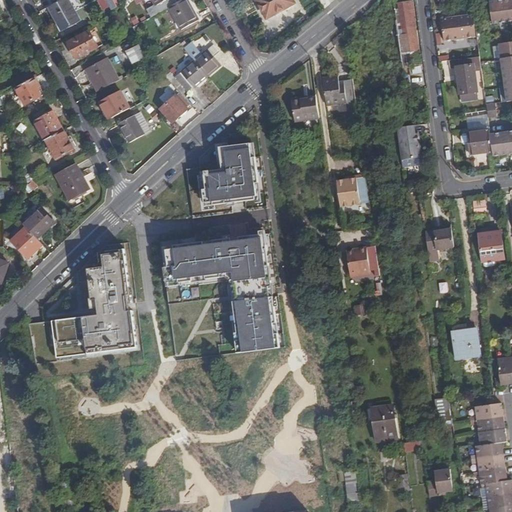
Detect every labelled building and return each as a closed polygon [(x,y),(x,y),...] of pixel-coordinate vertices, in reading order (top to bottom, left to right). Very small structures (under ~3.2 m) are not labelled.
[(83,18),(72,0),(61,0),(51,5),(64,29),(83,18)] [(154,0),(161,13),(173,6),(179,3),(177,0),(154,0)] [(202,19),(191,0),(184,0),(179,3),(173,6),(185,28),(202,19)] [(295,0),(259,0),(268,18),(297,3),(295,0)] [(410,0),(402,1),(408,43),(421,41),(417,12),(418,12),(416,0),(410,0)] [(496,22),(510,20),(508,2),(493,4),(496,22)] [(399,19),(384,21),(385,29),(387,43),(389,52),(390,62),(405,60),(399,19)] [(97,27),(92,30),(101,45),(105,43),(97,27)] [(92,30),(71,41),(80,57),(101,45),(92,30)] [(472,30),(449,33),(452,59),(454,59),(475,56),(484,55),(483,48),(482,43),(474,44),(472,30)] [(197,41),(189,47),(199,59),(198,60),(211,75),(225,64),(218,55),(223,50),(218,43),(212,48),(207,53),(197,41)] [(511,41),(503,43),(504,57),(511,55),(511,41)] [(141,44),(128,50),(135,63),(148,56),(141,44)] [(416,53),(417,63),(425,63),(423,52),(416,53)] [(477,69),(485,68),(484,55),(475,56),(476,64),(460,66),(464,93),(480,90),(477,69)] [(109,56),(86,67),(97,88),(120,77),(109,56)] [(455,67),(460,66),(476,64),(475,56),(454,59),(455,67)] [(198,90),(213,77),(211,75),(198,60),(183,71),(184,72),(178,77),(190,92),(196,88),(198,90)] [(342,73),(326,75),(330,103),(351,101),(348,81),(343,82),(342,73)] [(352,108),(359,108),(359,102),(355,75),(348,76),(348,81),(351,101),(352,108)] [(44,95),(35,78),(19,88),(28,104),(44,95)] [(102,99),(112,117),(133,105),(123,88),(102,99)] [(426,100),(425,88),(413,89),(415,101),(426,100)] [(158,97),(163,106),(175,98),(170,89),(158,97)] [(481,98),(480,90),(464,93),(465,100),(481,98)] [(179,95),(162,111),(175,125),(193,109),(179,95)] [(303,97),(294,99),(298,122),(322,118),(319,97),(310,98),(310,100),(304,101),(303,97)] [(499,102),(490,103),(490,108),(492,117),(500,116),(499,102)] [(141,111),(137,114),(143,126),(148,124),(141,111)] [(37,122),(47,140),(48,140),(65,130),(55,112),(37,122)] [(143,126),(137,114),(122,121),(132,140),(146,132),(143,126)] [(490,128),(490,119),(470,119),(470,128),(490,128)] [(418,124),(401,127),(405,159),(426,156),(423,132),(419,133),(418,124)] [(475,152),(497,150),(495,136),(494,133),(493,128),(472,131),(473,143),(475,152)] [(76,150),(65,130),(48,140),(59,160),(76,150)] [(237,133),(192,175),(197,215),(211,213),(210,205),(263,199),(260,182),(264,183),(260,157),(265,156),(262,134),(242,136),(241,133),(237,133)] [(508,134),(495,136),(497,150),(497,155),(511,153),(508,134)] [(403,153),(393,154),(394,164),(404,163),(403,153)] [(79,165),(59,176),(73,200),(93,189),(79,165)] [(369,175),(355,177),(358,204),(373,202),(369,175)] [(355,177),(346,178),(350,205),(358,204),(355,177)] [(344,206),(350,205),(346,178),(341,179),(344,206)] [(40,187),(37,181),(30,185),(36,191),(40,187)] [(488,199),(476,199),(476,212),(489,211),(488,199)] [(46,209),(28,225),(29,227),(41,239),(58,223),(46,209)] [(441,241),(457,239),(455,222),(427,226),(431,253),(442,252),(441,241)] [(38,251),(46,244),(41,239),(29,227),(15,240),(32,259),(40,253),(38,251)] [(502,230),(482,233),(485,261),(506,259),(502,230)] [(201,237),(165,241),(170,283),(184,282),(238,275),(241,300),(238,301),(245,352),(281,348),(274,295),(266,234),(201,242),(201,237)] [(104,314),(40,322),(47,362),(141,350),(136,309),(129,242),(121,244),(82,279),(86,309),(103,307),(104,314)] [(382,269),(378,245),(361,247),(361,249),(349,250),(353,273),(373,270),(382,269)] [(12,263),(0,259),(0,286),(3,288),(12,263)] [(369,304),(358,305),(359,315),(370,314),(369,304)] [(455,329),(457,358),(484,355),(481,325),(455,329)] [(511,355),(500,357),(503,383),(511,382),(511,355)] [(451,399),(437,401),(441,430),(455,428),(455,423),(451,399)] [(479,406),(481,419),(506,416),(504,403),(489,405),(479,406)] [(375,407),(379,441),(399,439),(395,405),(375,407)] [(481,419),(482,432),(508,428),(506,416),(481,419)] [(23,441),(13,443),(16,459),(42,455),(39,427),(22,429),(23,441)] [(483,439),(484,444),(504,442),(509,441),(508,428),(482,432),(483,439)] [(437,435),(424,437),(425,446),(438,444),(437,435)] [(406,441),(407,450),(424,447),(423,438),(406,441)] [(480,453),(481,458),(506,455),(504,442),(484,444),(479,445),(480,453)] [(481,461),(482,470),(508,467),(506,455),(481,458),(481,461)] [(483,474),(484,483),(489,483),(510,480),(509,479),(508,467),(482,470),(483,474)] [(436,470),(439,491),(448,490),(455,489),(452,468),(436,470)] [(404,489),(412,488),(410,473),(402,474),(404,489)] [(489,483),(491,495),(511,491),(511,478),(509,479),(510,480),(489,483)] [(359,484),(350,485),(351,497),(360,495),(359,484)] [(511,491),(491,495),(492,507),(511,504),(511,491)] [(36,511),(34,495),(20,497),(22,511),(36,511)] [(22,511),(20,497),(10,498),(11,511),(22,511)] [(442,511),(441,502),(432,502),(433,511),(442,511)]
